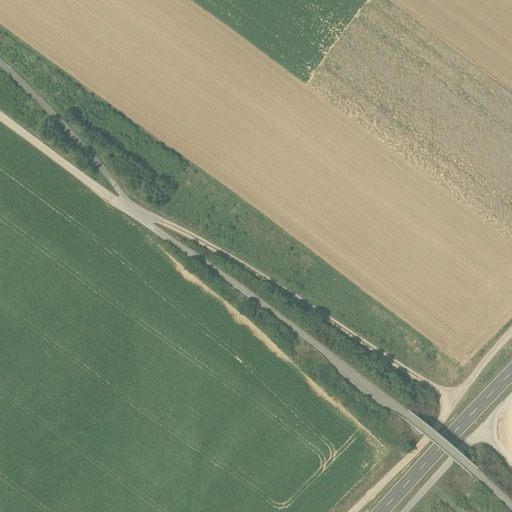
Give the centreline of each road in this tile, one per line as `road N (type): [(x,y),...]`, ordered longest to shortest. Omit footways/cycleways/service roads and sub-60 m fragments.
road 1 (track): [(457,443),(133,246)]
road 2 (track): [(415,457),(133,246)]
road 3 (track): [(398,511),(511,378)]
road 4 (track): [(133,246),(0,146)]
road 5 (secondary): [(420,511),(511,417)]
